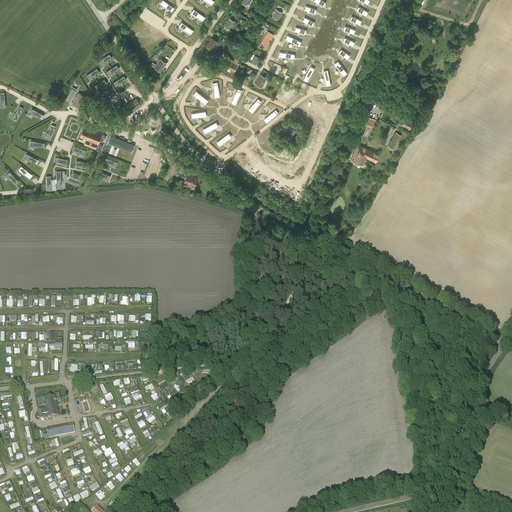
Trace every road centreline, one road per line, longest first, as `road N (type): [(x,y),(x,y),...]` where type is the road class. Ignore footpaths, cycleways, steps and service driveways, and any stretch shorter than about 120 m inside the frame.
road 1 (unclassified): [(505,342),(247,200),(182,139),(87,0)]
road 2 (track): [(332,248),(119,511)]
road 3 (tertiary): [(346,511),(420,494),(436,481),(455,416),(505,342)]
road 4 (unknown): [(209,166),(77,112),(63,118)]
